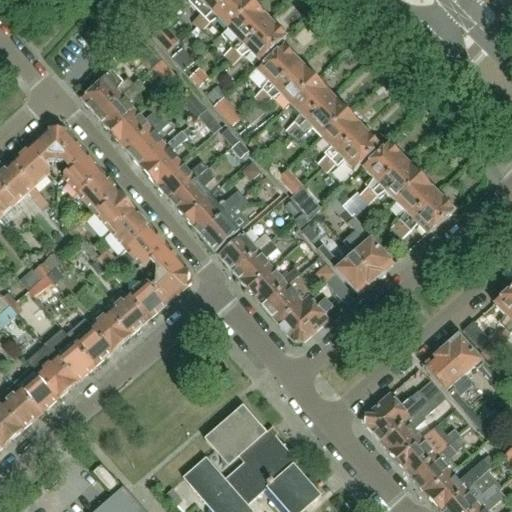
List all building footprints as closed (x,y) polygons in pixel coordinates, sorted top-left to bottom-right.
[(131,0),(142,9),(149,0),(131,0)] [(191,0),(188,4),(200,17),(192,25),(196,28),(225,0),(191,0)] [(226,31),(252,6),(251,4),(252,1),(251,0),(225,0),(196,28),(197,30),(190,35),(195,41),(210,26),(218,22),(226,31)] [(228,61),(268,23),(261,15),(262,12),(259,8),(255,9),(252,6),(226,31),(228,33),(222,39),(232,49),(224,57),(228,61)] [(258,64),(285,39),(282,37),(283,34),(280,30),(276,30),(268,23),(228,61),(234,67),(242,60),(249,55),(258,64)] [(178,44),(162,26),(152,36),(168,53),(178,44)] [(162,62),(145,43),(136,51),(153,70),(162,62)] [(258,105),(298,66),(290,57),(291,54),(287,50),(284,51),(282,49),(256,74),(266,85),(260,91),(262,92),(254,100),(258,105)] [(171,60),(183,73),(194,64),(182,50),(171,60)] [(162,62),(153,70),(160,77),(169,69),(162,62)] [(288,107),(314,82),(312,80),(313,77),(309,73),(306,74),(298,66),(258,105),(259,106),(245,120),(252,127),(266,112),(264,110),(272,102),(279,98),(288,107)] [(200,71),(189,81),(199,90),(209,80),(200,71)] [(95,119),(132,86),(127,81),(122,85),(111,73),(80,101),(95,119)] [(290,137),(330,99),(322,90),(323,87),(319,83),(316,84),(314,82),(288,107),(298,118),(294,125),(286,132),(290,137)] [(110,136),(135,114),(128,107),(145,92),(138,84),(133,87),(132,86),(95,119),(110,136)] [(215,91),(207,98),(216,107),(223,100),(215,91)] [(206,112),(192,97),(183,105),(197,120),(206,112)] [(320,140),(346,115),(343,112),(344,109),(341,105),(338,106),(330,99),(290,137),(298,145),(312,132),(320,140)] [(214,109),(232,129),(242,120),(224,100),(214,109)] [(198,120),(206,129),(215,122),(206,113),(198,120)] [(125,153),(162,120),(157,115),(145,125),(135,114),(110,136),(125,153)] [(322,170),(362,132),(354,123),(355,120),(351,117),(348,117),(346,115),(320,140),(330,150),(324,156),(326,158),(318,165),(322,170)] [(140,170),(164,148),(155,138),(168,127),(162,120),(125,153),(140,170)] [(64,148),(65,132),(61,127),(54,126),(42,137),(40,152),(37,155),(45,166),(48,163),(64,164),(69,171),(78,164),(64,148)] [(228,131),(221,137),(232,150),(239,144),(228,131)] [(258,158),(267,150),(259,143),(268,134),(264,131),(248,148),(258,158)] [(103,175),(65,132),(64,148),(78,164),(69,171),(64,175),(64,182),(78,197),(103,175)] [(352,174),(378,148),(375,145),(376,142),(373,138),(369,139),(362,132),(322,170),(328,175),(335,168),(337,170),(343,165),(352,174)] [(179,165),(170,155),(188,140),(182,134),(165,149),(164,148),(140,170),(155,187),(179,165)] [(49,170),(45,166),(37,155),(40,152),(42,137),(12,164),(34,189),(48,176),(49,170)] [(240,144),(231,151),(240,161),(249,154),(240,144)] [(364,201),(404,163),(396,155),(397,152),(394,149),(391,149),(388,146),(362,171),(371,180),(365,186),(368,190),(360,197),(364,201)] [(395,205),(420,180),(418,177),(419,174),(415,171),(412,171),(404,163),(364,201),(369,206),(377,199),(379,201),(386,195),(395,205)] [(34,189),(12,164),(0,174),(0,187),(16,206),(27,195),(34,189)] [(170,204),(206,171),(202,166),(189,176),(179,165),(155,187),(170,204)] [(253,165),(242,175),(248,181),(254,182),(262,175),(253,165)] [(185,221),(209,199),(200,189),(212,178),(206,171),(170,204),(185,221)] [(278,181),(293,198),(304,188),(288,171),(278,181)] [(94,216),(119,193),(103,175),(78,197),(84,204),(94,216)] [(397,235),(436,197),(428,188),(429,185),(425,181),(422,182),(420,180),(395,205),(404,215),(400,222),(392,230),(397,235)] [(0,220),(16,206),(0,187),(0,220)] [(34,189),(27,195),(33,202),(34,201),(39,197),(34,189)] [(297,210),(309,199),(302,191),(290,202),(297,210)] [(349,216),(364,201),(360,197),(358,194),(351,201),(341,191),(334,198),(349,216)] [(109,234),(134,211),(119,193),(94,216),(109,234)] [(199,238),(243,199),(239,193),(219,210),(209,199),(185,221),(199,238)] [(239,234),(231,224),(255,203),(248,195),(244,199),(243,199),(199,238),(215,255),(239,234)] [(48,207),(39,197),(34,201),(33,202),(42,213),(48,207)] [(427,238),(454,214),(450,209),(450,207),(447,204),(444,204),(436,197),(397,235),(403,241),(416,228),(427,238)] [(393,267),(353,221),(349,216),(334,198),(327,205),(346,227),(348,225),(356,234),(343,244),(350,252),(350,253),(375,282),(378,280),(380,281),(385,277),(385,273),(393,267)] [(353,221),(369,206),(364,201),(349,216),(353,221)] [(297,210),(290,202),(283,208),(292,218),(299,212),(297,210)] [(125,252),(150,230),(134,211),(109,234),(125,252)] [(292,223),(300,231),(308,222),(301,215),(292,223)] [(71,234),(80,227),(75,222),(67,229),(71,234)] [(317,222),(305,234),(314,244),(326,232),(317,222)] [(76,239),(84,232),(80,227),(71,234),(76,239)] [(188,273),(150,230),(125,252),(140,268),(144,268),(150,264),(158,256),(172,271),(188,273)] [(234,278),(271,245),(264,238),(252,249),(242,238),(218,259),(234,278)] [(249,296),(274,274),(263,261),(275,250),(271,245),(234,278),(249,296)] [(375,282),(350,253),(340,261),(331,258),(322,247),(318,252),(358,298),(366,291),(369,291),(373,287),(373,284),(375,282)] [(96,263),(103,271),(115,261),(108,252),(96,263)] [(45,263),(52,271),(63,261),(56,253),(45,263)] [(192,285),(192,278),(188,273),(172,271),(158,256),(150,264),(156,271),(155,286),(152,289),(162,300),(166,296),(177,298),(192,285)] [(103,271),(96,263),(91,267),(98,275),(103,271)] [(56,269),(47,277),(55,285),(63,278),(56,269)] [(327,270),(319,277),(325,284),(333,277),(327,270)] [(20,283),(28,292),(41,281),(33,272),(20,283)] [(301,283),(303,281),(294,272),(281,283),(274,274),(249,296),(265,314),(301,283)] [(41,281),(28,292),(36,301),(53,286),(45,277),(41,281)] [(352,299),(348,291),(335,277),(325,285),(342,304),(343,304),(347,308),(354,302),(352,299)] [(308,300),(313,296),(301,283),(265,314),(281,332),(312,305),(308,300)] [(149,322),(177,298),(166,296),(162,300),(152,289),(148,284),(143,284),(127,297),(149,322)] [(502,331),(511,321),(511,290),(493,307),(504,318),(497,325),(502,331)] [(9,296),(3,301),(10,309),(16,304),(9,296)] [(149,322),(127,297),(109,313),(130,338),(149,322)] [(0,317),(10,309),(3,301),(1,299),(0,299),(0,317)] [(302,347),(329,323),(323,317),(332,309),(325,301),(316,308),(312,305),(281,332),(293,346),(302,347)] [(0,333),(18,319),(17,318),(10,309),(0,317),(0,333)] [(130,338),(109,313),(91,329),(112,354),(130,338)] [(511,321),(502,331),(503,332),(496,339),(501,343),(509,336),(510,338),(511,336),(511,321)] [(112,354),(91,329),(85,322),(67,338),(73,344),(94,370),(112,354)] [(491,345),(473,324),(463,333),(481,354),(491,345)] [(67,338),(63,334),(45,349),(55,360),(76,385),(94,370),(73,344),(67,338)] [(497,383),(457,338),(449,345),(445,344),(441,348),(441,352),(439,353),(462,379),(473,369),(475,372),(483,377),(492,388),(497,383)] [(462,379),(439,353),(437,355),(434,354),(430,358),(430,362),(422,369),(462,414),(467,410),(458,399),(454,391),(452,388),(462,379)] [(76,385),(55,360),(37,376),(58,401),(76,385)] [(58,401),(37,376),(32,370),(14,386),(19,391),(40,417),(58,401)] [(381,447),(433,402),(440,396),(429,384),(399,409),(389,397),(365,418),(364,428),(381,447)] [(40,417),(19,391),(1,407),(22,432),(40,417)] [(425,438),(418,430),(426,422),(424,420),(438,407),(433,402),(381,447),(396,464),(425,438)] [(22,432),(1,407),(0,407),(0,442),(4,448),(22,432)] [(500,415),(511,427),(511,426),(511,411),(508,407),(500,415)] [(249,511),(247,509),(267,491),(285,511),(304,511),(320,498),(293,467),(296,465),(274,439),(261,450),(256,444),(265,435),(243,409),(205,442),(215,454),(226,445),(244,465),(224,483),(205,461),(182,481),(209,511),(249,511)] [(491,414),(474,428),(483,438),(500,424),(491,414)] [(411,481),(459,439),(453,432),(446,439),(436,428),(425,438),(396,464),(411,481)] [(450,476),(456,471),(448,461),(465,446),(459,439),(411,481),(426,498),(450,476)] [(437,511),(441,511),(486,475),(495,466),(488,458),(457,484),(450,476),(426,498),(437,511)] [(115,485),(100,467),(92,474),(108,492),(115,485)] [(498,490),(486,475),(441,511),(472,511),(497,490),(498,490)] [(142,511),(122,489),(95,511),(142,511)] [(489,511),(504,499),(497,490),(472,511),(489,511)] [(172,491),(164,498),(174,509),(182,502),(172,491)]
